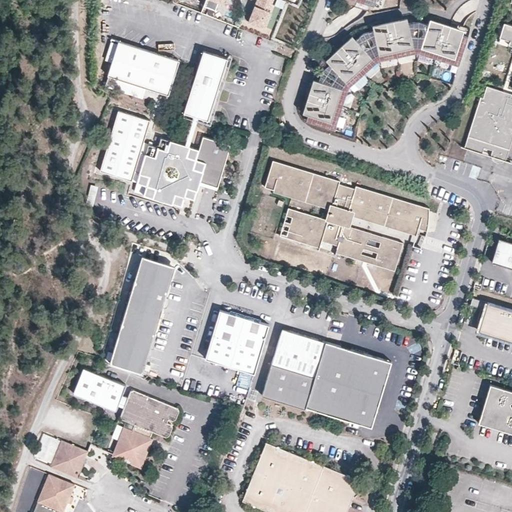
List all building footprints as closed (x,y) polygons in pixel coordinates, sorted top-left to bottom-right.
[(207,0),(205,7),(216,11),(220,3),(224,5),(226,0),(207,0)] [(272,0),(256,0),(248,22),(265,28),(274,5),(271,4),(272,0)] [(459,66),(469,37),(419,21),(364,33),(322,71),(306,121),(335,130),(349,88),(378,61),(417,52),(459,66)] [(511,24),(505,22),(500,36),(510,39),(509,44),(511,44),(511,24)] [(180,62),(119,43),(108,77),(169,96),(180,62)] [(228,59),(204,52),(185,114),(209,122),(228,59)] [(511,93),(488,85),(484,97),(481,96),(470,132),(465,147),(487,153),(488,147),(497,150),(496,156),(496,159),(499,162),(501,163),(504,162),(507,161),(508,157),(511,143),(511,93)] [(137,173),(134,183),(144,186),(142,195),(180,206),(184,197),(192,200),(198,181),(204,183),(216,186),(229,144),(201,136),(197,148),(159,138),(155,147),(146,144),(143,153),(138,152),(147,121),(115,112),(91,196),(123,205),(132,172),(137,173)] [(497,150),(488,147),(487,153),(496,156),(497,150)] [(370,234),(344,226),(348,213),(348,211),(388,223),(416,231),(416,234),(424,236),(426,232),(427,226),(428,218),(428,212),(427,207),(419,205),(386,195),(356,187),(355,189),(338,184),(339,181),(273,161),(265,188),(273,191),(277,178),(281,179),(279,190),(296,195),(331,206),(330,210),(327,220),(304,213),(296,241),(320,248),(322,241),(323,237),(339,241),(338,246),(336,253),(338,254),(357,260),(370,234)] [(296,195),(279,190),(281,179),(277,178),(273,191),(272,193),(306,203),(330,210),(331,206),(296,195)] [(281,237),(296,241),(304,213),(288,208),(280,236),(281,237)] [(348,211),(348,213),(416,234),(416,231),(388,223),(348,211)] [(382,237),(370,234),(357,260),(374,264),(382,237)] [(323,237),(322,241),(338,246),(339,241),(323,237)] [(397,241),(382,237),(374,264),(390,269),(397,241)] [(511,242),(498,238),(491,262),(511,268),(511,242)] [(402,243),(397,241),(390,269),(395,271),(402,243)] [(168,293),(176,268),(142,257),(134,283),(168,293)] [(168,293),(134,283),(113,353),(109,365),(143,375),(147,363),(164,308),(167,298),(168,293)] [(511,309),(471,298),(469,305),(484,310),(477,331),(511,341),(511,309)] [(268,326),(219,311),(204,359),(254,374),(268,326)] [(263,398),(305,409),(318,366),(325,342),(290,332),(281,337),(273,366),(271,371),(263,398)] [(383,359),(325,342),(306,408),(364,424),(375,418),(389,369),(383,359)] [(391,361),(383,359),(389,369),(391,361)] [(115,411),(125,385),(83,368),(72,393),(115,411)] [(511,406),(510,402),(511,401),(511,391),(489,385),(477,424),(498,429),(511,433),(511,406)] [(136,422),(134,428),(131,434),(124,431),(122,430),(121,433),(119,437),(114,450),(115,455),(121,457),(126,455),(126,454),(129,454),(129,456),(130,461),(137,464),(142,463),(150,445),(147,442),(142,439),(145,433),(151,435),(154,430),(167,435),(170,433),(174,425),(172,421),(168,420),(170,416),(173,418),(176,417),(180,409),(178,406),(135,388),(131,389),(121,413),(122,416),(136,422)] [(373,427),(375,418),(364,424),(373,427)] [(131,434),(134,428),(118,422),(113,434),(119,437),(121,433),(122,430),(124,431),(131,434)] [(427,441),(432,443),(435,434),(429,432),(427,441)] [(54,455),(72,450),(79,453),(82,460),(87,448),(71,441),(61,438),(54,455)] [(271,511),(272,511),(345,511),(359,478),(265,441),(241,499),(264,509),(271,511)] [(54,455),(50,465),(73,474),(77,473),(82,460),(79,453),(72,450),(54,455)] [(62,511),(67,500),(70,493),(74,483),(48,472),(31,511),(62,511)]
